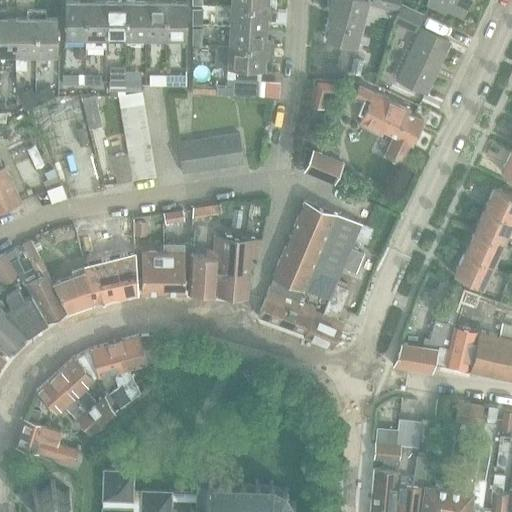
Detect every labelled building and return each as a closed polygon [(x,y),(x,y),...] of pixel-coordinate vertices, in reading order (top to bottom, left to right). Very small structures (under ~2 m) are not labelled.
[(84,36),(84,0),(64,0),(64,35),(84,36)] [(84,0),(84,36),(84,46),(104,46),(104,36),(104,0),(84,0)] [(124,36),(124,0),(104,0),(104,36),(124,36)] [(144,36),(144,0),(124,0),(124,36),(144,36)] [(164,36),(164,0),(144,0),(144,36),(164,36)] [(164,0),(164,36),(185,37),(185,0),(174,0),(164,0)] [(325,38),(355,46),(367,0),(366,0),(330,0),(329,6),(333,7),(325,38)] [(370,0),(370,2),(395,9),(397,0),(370,0)] [(445,7),(461,15),(467,0),(427,0),(427,2),(444,10),(445,7)] [(392,21),(413,31),(421,13),(400,4),(392,21)] [(274,17),(275,7),(230,5),(229,25),(265,27),(266,17),(274,17)] [(0,52),(14,53),(15,16),(5,16),(5,8),(0,8),(0,52)] [(35,53),(36,9),(26,9),(26,16),(15,16),(14,53),(15,53),(15,69),(26,69),(26,53),(35,53)] [(36,9),(35,53),(55,53),(56,16),(45,16),(45,9),(36,9)] [(191,24),(201,24),(202,9),(192,9),(191,24)] [(265,38),(265,27),(229,25),(228,45),(272,48),(273,38),(265,38)] [(191,44),(201,44),(201,28),(191,28),(191,44)] [(436,67),(437,67),(449,41),(420,28),(397,79),(425,91),(436,67)] [(215,44),(214,64),(226,65),(224,94),(257,96),(258,78),(260,78),(261,67),(262,67),(263,56),(272,57),(272,48),(228,45),(215,44)] [(191,64),(201,64),(201,48),(191,48),(191,64)] [(186,57),(148,58),(148,70),(186,70),(186,57)] [(340,63),(312,58),(306,90),(323,93),(326,77),(337,79),(340,63)] [(62,84),(84,84),(84,74),(62,74),(62,84)] [(84,74),(84,84),(101,84),(101,74),(84,74)] [(164,84),(164,74),(149,74),(149,84),(164,84)] [(164,74),(164,84),(185,84),(185,75),(164,74)] [(124,80),(124,90),(141,90),(141,75),(125,75),(125,80),(124,80)] [(117,90),(124,90),(124,80),(109,80),(109,89),(116,89),(117,90)] [(260,80),(259,96),(279,97),(280,82),(260,80)] [(36,93),(40,102),(53,95),(49,86),(36,93)] [(361,116),(356,125),(380,136),(382,131),(392,135),(383,155),(400,162),(408,142),(411,143),(422,119),(407,112),(408,109),(357,86),(352,98),(362,102),(357,114),(361,116)] [(119,106),(142,102),(140,90),(117,94),(119,106)] [(26,109),(40,102),(36,93),(21,101),(26,109)] [(81,97),(88,128),(101,125),(94,94),(81,97)] [(121,118),(144,115),(142,102),(119,106),(121,118)] [(123,130),(146,127),(144,115),(121,118),(123,130)] [(125,143),(148,139),(146,127),(123,130),(125,143)] [(37,129),(26,132),(33,153),(44,150),(37,129)] [(177,142),(182,171),(243,162),(239,133),(177,142)] [(127,155),(150,151),(148,139),(125,143),(127,155)] [(511,175),(511,148),(501,171),(511,175)] [(302,170),(333,183),(341,162),(311,149),(302,170)] [(129,167),(152,163),(150,151),(127,155),(129,167)] [(54,156),(41,164),(47,175),(61,166),(54,156)] [(152,163),(129,167),(131,179),(154,175),(152,163)] [(0,210),(20,201),(3,165),(0,166),(0,210)] [(484,208),(511,220),(511,193),(494,185),(484,208)] [(303,199),(273,275),(303,287),(329,298),(335,286),(334,286),(334,284),(335,283),(342,266),(355,271),(362,252),(350,247),(360,223),(360,222),(303,199)] [(503,242),(511,222),(511,220),(484,208),(474,229),(503,242)] [(182,209),(163,212),(165,223),(184,220),(182,209)] [(112,219),(103,222),(106,234),(115,231),(112,219)] [(493,264),(503,242),(474,229),(464,251),(493,264)] [(220,235),(218,255),(215,294),(244,296),(247,257),(255,258),(260,238),(220,235)] [(66,309),(52,282),(30,239),(19,245),(32,268),(17,276),(23,282),(25,281),(31,292),(30,293),(46,320),(66,309)] [(141,251),(141,291),(161,291),(162,252),(141,251)] [(482,286),(493,264),(464,251),(454,273),(482,286)] [(0,253),(0,281),(1,283),(16,274),(2,252),(0,253)] [(85,270),(52,282),(66,309),(92,300),(137,291),(134,252),(84,265),(84,267),(85,270)] [(183,252),(162,252),(161,291),(182,291),(183,252)] [(218,255),(217,254),(189,252),(186,292),(215,294),(218,255)] [(511,296),(511,272),(502,292),(511,296)] [(263,299),(256,315),(303,332),(302,334),(304,334),(314,309),(315,306),(303,301),(304,297),(300,295),(303,287),(273,275),(268,288),(263,299)] [(314,309),(304,334),(332,346),(343,322),(334,318),(347,289),(335,283),(334,284),(334,286),(335,286),(329,298),(321,313),(314,309)] [(46,320),(30,293),(24,296),(17,286),(4,293),(9,303),(2,307),(26,333),(46,320)] [(26,333),(2,307),(0,305),(0,343),(8,352),(26,333)] [(445,364),(453,326),(456,311),(438,307),(429,337),(424,336),(422,346),(401,343),(392,364),(431,370),(433,361),(445,364)] [(453,326),(445,364),(511,379),(511,324),(501,322),(498,335),(453,326)] [(139,334),(114,340),(123,377),(119,378),(124,388),(122,390),(128,398),(138,390),(127,366),(146,361),(154,360),(154,355),(152,334),(152,333),(139,334)] [(118,406),(128,398),(122,390),(124,388),(119,378),(123,377),(114,340),(89,348),(96,375),(116,370),(117,374),(114,375),(117,386),(108,393),(118,406)] [(92,376),(96,375),(89,348),(74,356),(55,372),(85,407),(91,415),(97,423),(110,412),(102,394),(94,400),(81,386),(92,376)] [(88,431),(97,423),(91,415),(85,407),(55,372),(35,390),(54,410),(63,403),(75,416),(76,415),(88,431)] [(453,419),(480,424),(483,405),(456,400),(453,419)] [(511,410),(503,409),(500,429),(511,430),(511,428),(511,410)] [(14,443),(73,461),(77,449),(57,441),(61,428),(22,417),(14,443)] [(426,450),(430,451),(432,438),(430,438),(432,418),(421,417),(419,437),(427,437),(426,450)] [(373,456),(397,459),(400,442),(375,440),(373,456)] [(417,511),(423,479),(425,479),(428,456),(415,454),(411,477),(412,477),(411,482),(397,480),(394,511),(417,511)] [(140,488),(140,489),(133,488),(133,468),(102,467),(101,499),(102,499),(102,506),(101,506),(100,511),(170,511),(171,499),(195,500),(194,507),(192,507),(191,506),(188,508),(190,510),(190,511),(290,511),(292,504),(297,502),(295,497),(290,499),(285,490),(289,487),(285,483),(281,487),(271,483),(271,479),(266,478),(266,483),(256,483),(256,478),(251,478),(251,482),(241,482),(241,478),(236,478),(236,482),(229,482),(229,477),(227,477),(228,471),(209,470),(208,476),(207,482),(207,483),(195,483),(195,492),(171,491),(171,489),(140,488)] [(471,490),(473,478),(474,469),(462,467),(461,480),(466,481),(464,489),(426,485),(427,480),(425,479),(423,479),(417,511),(468,511),(470,500),(473,500),(474,490),(471,490)] [(504,511),(507,492),(500,491),(501,473),(491,472),(490,489),(488,501),(487,508),(487,511),(504,511)] [(367,511),(391,511),(395,475),(381,474),(381,480),(371,480),(367,511)] [(487,511),(487,508),(479,507),(482,479),(473,478),(471,490),(474,490),(473,500),(470,500),(468,511),(487,511)] [(68,488),(62,491),(54,486),(54,479),(48,479),(48,485),(39,490),(34,486),(31,491),(36,495),(36,505),(30,508),(31,511),(33,511),(38,510),(41,511),(58,511),(61,511),(63,511),(67,511),(70,510),(64,506),(65,496),(70,493),(68,488)]
